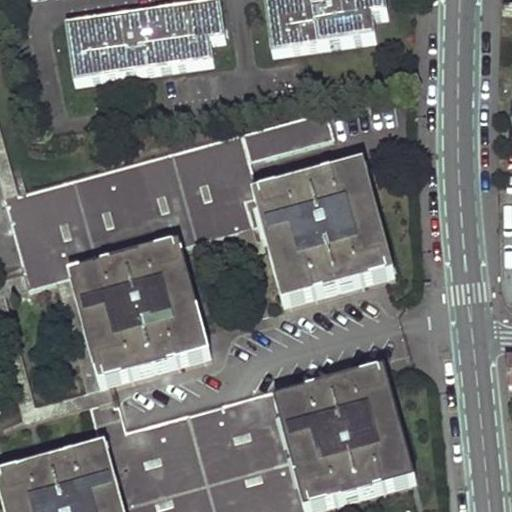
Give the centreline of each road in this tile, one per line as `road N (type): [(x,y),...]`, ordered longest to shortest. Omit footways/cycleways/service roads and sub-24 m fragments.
road 1 (tertiary): [(473,342),(459,193),(460,0)]
road 2 (tertiary): [(489,511),(473,342)]
